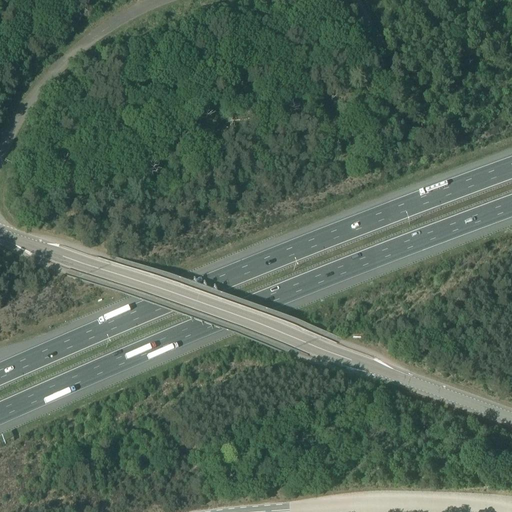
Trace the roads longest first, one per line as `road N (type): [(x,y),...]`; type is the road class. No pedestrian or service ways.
road 1 (motorway): [(0,414),(511,206)]
road 2 (motorway): [(511,169),(0,375)]
road 3 (tertiary): [(511,418),(0,234)]
